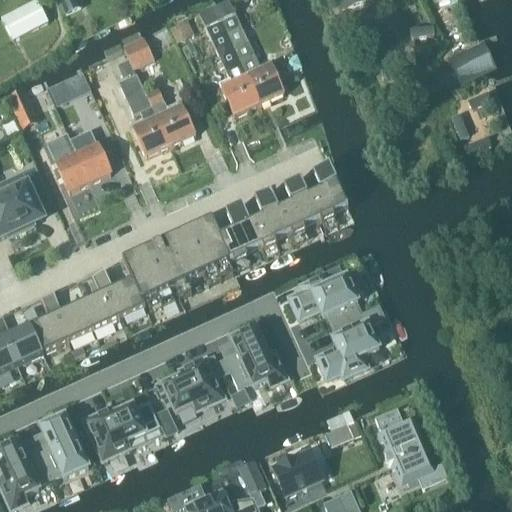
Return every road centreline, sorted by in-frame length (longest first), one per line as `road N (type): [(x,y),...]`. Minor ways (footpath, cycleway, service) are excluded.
road 1 (residential): [(0,428),(266,305),(296,372)]
road 2 (residential): [(0,299),(315,155)]
